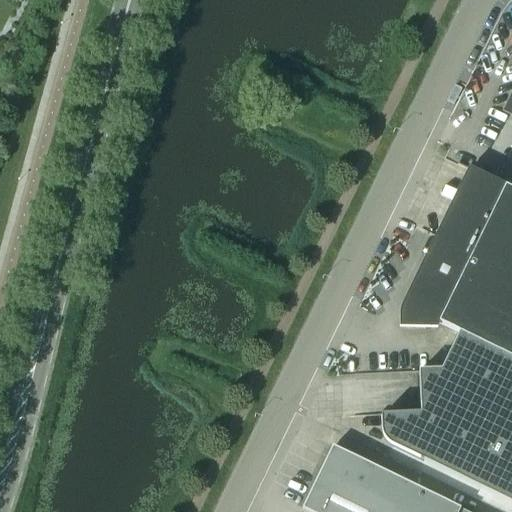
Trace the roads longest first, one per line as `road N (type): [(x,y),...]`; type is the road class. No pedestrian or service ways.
road 1 (unclassified): [(234,511),(485,0)]
road 2 (secondary): [(1,511),(49,333),(61,251)]
road 3 (secondary): [(129,0),(61,251)]
road 4 (secondary): [(61,251),(0,440)]
